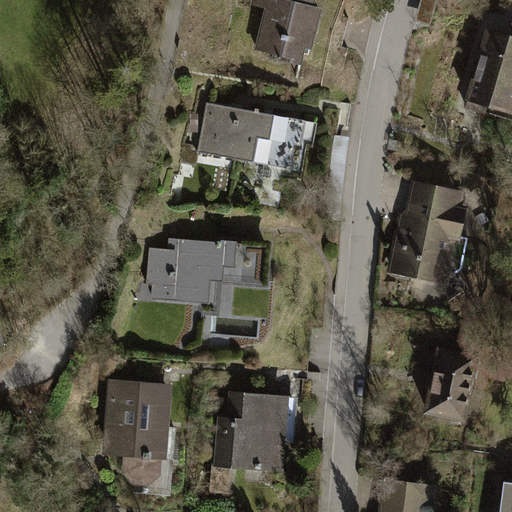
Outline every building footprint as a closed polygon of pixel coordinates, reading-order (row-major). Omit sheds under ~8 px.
[(308,72),(320,0),(266,0),(255,62),(308,72)] [(511,40),(486,34),(468,104),(511,114),(511,40)] [(278,147),(283,122),(209,107),(199,158),(261,170),(266,145),(278,147)] [(266,145),(261,170),(301,177),(307,146),(318,148),(321,129),(283,122),(278,147),(266,145)] [(386,277),(449,292),(461,244),(468,246),(477,211),(467,208),(471,191),(417,178),(410,210),(400,222),(386,277)] [(170,246),(150,245),(148,281),(154,281),(153,297),(210,300),(211,277),(267,280),(269,243),(170,237),(170,246)] [(427,411),(463,418),(476,358),(440,350),(427,411)] [(182,390),(116,386),(111,466),(131,467),(131,486),(140,496),(161,498),(173,486),(174,470),(184,470),(186,435),(179,434),(182,390)] [(294,479),(299,401),(235,397),(233,423),(227,423),(222,496),(236,497),(237,475),(294,479)] [(441,511),(445,484),(390,477),(385,511),(441,511)] [(511,511),(511,482),(504,481),(500,511),(511,511)]
